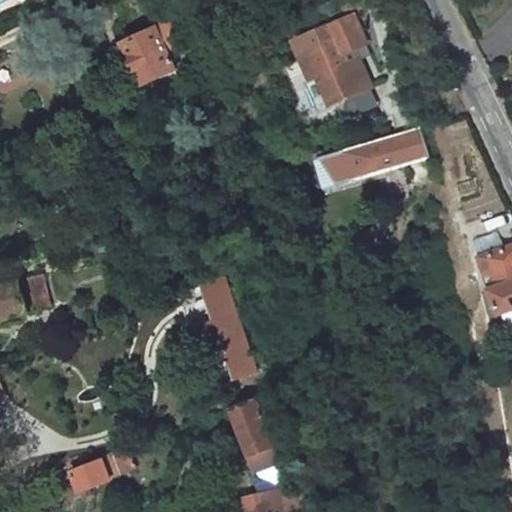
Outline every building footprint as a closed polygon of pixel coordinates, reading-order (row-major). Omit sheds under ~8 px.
[(332,107),(339,126),(364,116),(356,97),(365,94),(348,56),(361,51),(361,50),(347,17),(319,30),(326,47),(295,61),(304,82),(311,79),(324,110),(332,107)] [(172,23),(123,48),(143,90),(173,75),(181,91),(197,83),(190,67),(199,62),(190,42),(183,45),(172,23)] [(418,132),(320,164),(339,192),(428,163),(418,132)] [(511,308),(511,241),(481,250),(494,287),(503,312),(511,308)] [(43,275),(0,286),(0,319),(51,306),(43,275)] [(237,377),(254,370),(229,308),(212,315),(215,321),(200,327),(214,362),(228,356),(237,377)] [(286,479),(280,462),(277,456),(293,450),(272,394),(264,397),(232,410),(255,470),(250,471),(255,491),(256,494),(239,500),(243,511),(299,511),(292,491),(277,497),(274,489),(273,490),(271,482),(286,479)] [(106,458),(114,477),(134,470),(127,451),(106,458)] [(69,473),(77,494),(115,480),(114,477),(106,458),(69,473)]
